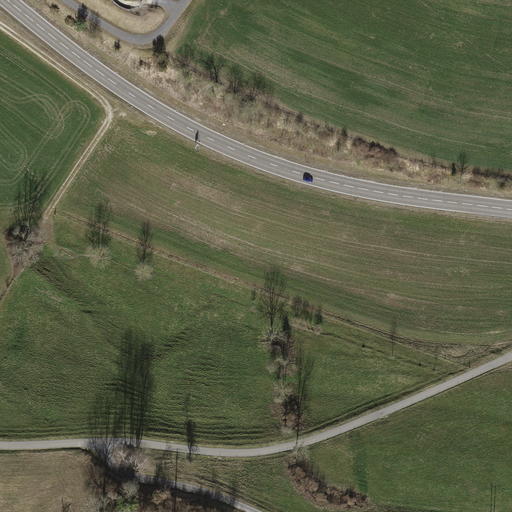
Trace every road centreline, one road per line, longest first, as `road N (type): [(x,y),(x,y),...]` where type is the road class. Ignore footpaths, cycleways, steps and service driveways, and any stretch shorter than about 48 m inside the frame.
road 1 (secondary): [(7,0),(143,102),(233,149),(334,182),(511,209)]
road 2 (track): [(511,356),(273,449),(0,442)]
road 3 (track): [(102,442),(126,474),(256,511)]
road 4 (track): [(0,25),(138,119)]
road 5 (track): [(67,0),(131,38),(155,34),(187,0)]
